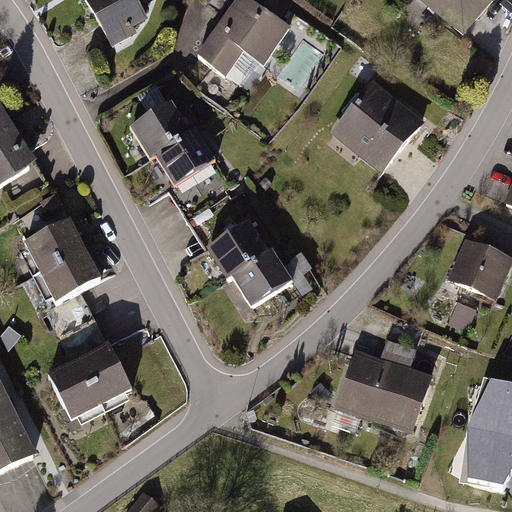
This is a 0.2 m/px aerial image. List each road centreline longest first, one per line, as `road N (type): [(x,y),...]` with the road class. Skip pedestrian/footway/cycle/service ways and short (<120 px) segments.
road 1 (residential): [(0,4),(38,61),(218,407)]
road 2 (residential): [(218,407),(312,339),(373,281),(453,182),(511,82)]
road 3 (residential): [(67,511),(218,407)]
